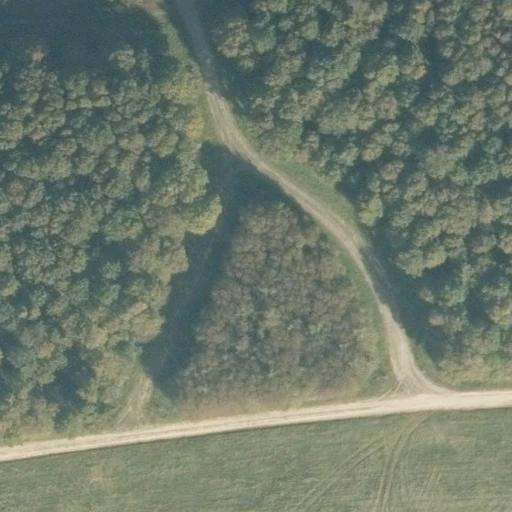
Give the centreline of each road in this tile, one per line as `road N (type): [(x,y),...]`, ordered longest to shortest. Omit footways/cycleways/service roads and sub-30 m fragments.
road 1 (track): [(511,397),(390,399),(156,433),(0,444)]
road 2 (track): [(420,398),(364,251),(229,131),(182,0)]
road 3 (unknown): [(113,436),(209,228),(234,137)]
